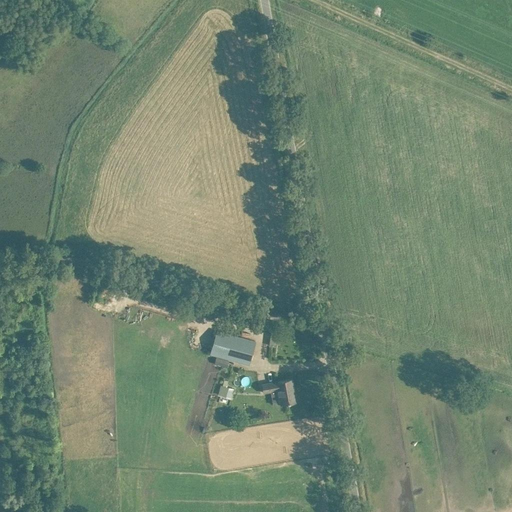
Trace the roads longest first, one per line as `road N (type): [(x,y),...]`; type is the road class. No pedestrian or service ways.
road 1 (unclassified): [(322,326),(263,0)]
road 2 (unclassified): [(322,326),(90,263),(0,260)]
road 3 (track): [(511,88),(312,0)]
road 4 (unclassified): [(356,511),(322,326)]
